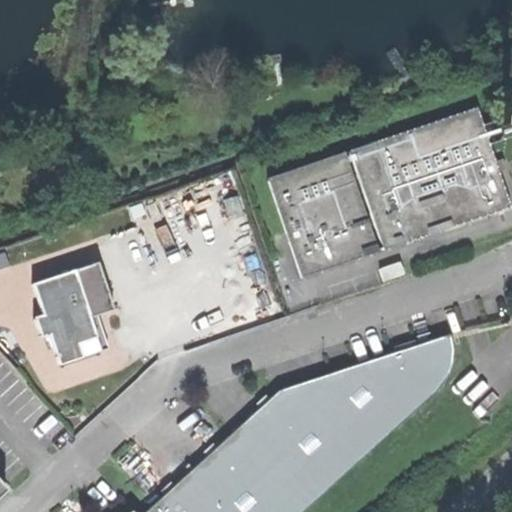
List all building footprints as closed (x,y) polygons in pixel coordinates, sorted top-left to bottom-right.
[(380,252),(507,210),(486,147),(479,127),(474,110),(346,153),(380,252)] [(499,120),(479,127),(486,147),(506,140),(499,120)] [(312,276),(375,254),(341,154),(278,176),(312,276)] [(403,261),(379,269),(383,282),(407,274),(403,261)] [(94,265),(71,273),(87,320),(94,317),(110,312),(94,265)] [(71,273),(30,286),(40,316),(31,319),(37,339),(46,337),(57,368),(98,354),(87,320),(71,273)] [(105,352),(94,317),(87,320),(98,354),(105,352)] [(448,336),(277,393),(349,473),(431,397),(446,379),(451,362),(451,349),(448,336)] [(305,511),(349,473),(277,393),(144,511),(305,511)]
